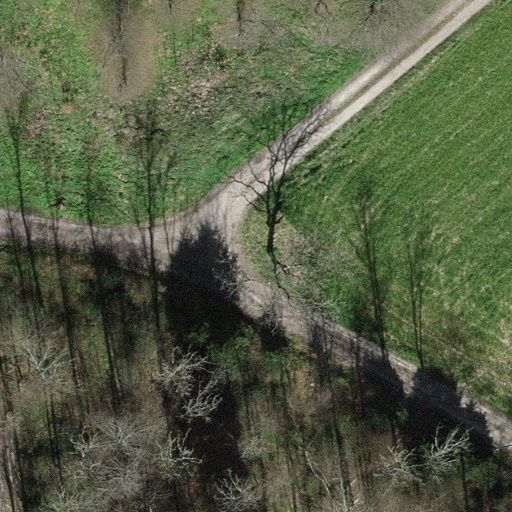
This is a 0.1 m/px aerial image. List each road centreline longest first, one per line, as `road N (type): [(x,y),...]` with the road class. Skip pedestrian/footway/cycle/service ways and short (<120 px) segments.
road 1 (track): [(183,256),(313,129),(467,0)]
road 2 (track): [(183,256),(511,444)]
road 3 (track): [(0,221),(183,256)]
